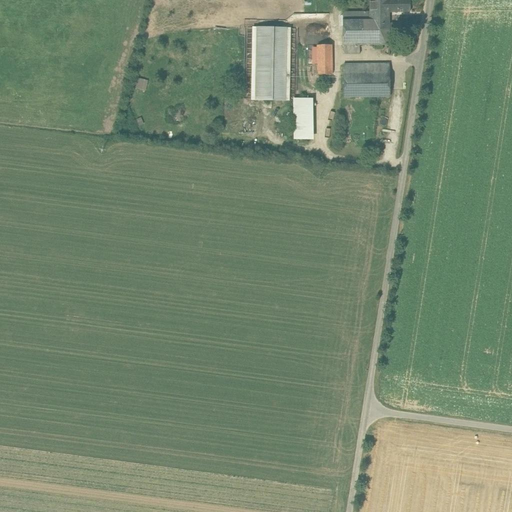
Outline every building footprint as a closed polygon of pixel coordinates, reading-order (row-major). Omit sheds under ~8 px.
[(369,0),(370,7),(370,12),(370,18),(389,18),(389,12),(388,0),(369,0)] [(410,12),(409,0),(388,0),(389,12),(410,12)] [(389,18),(370,18),(370,12),(343,12),(343,54),(359,54),(359,45),(375,45),(378,45),(382,45),(389,45),(389,18)] [(399,33),(399,23),(390,23),(391,33),(399,33)] [(286,29),(257,28),(256,99),(284,99),(286,29)] [(331,45),(317,46),(317,75),(331,74),(331,45)] [(313,65),(299,64),(298,79),(312,79),(313,65)] [(375,64),(367,64),(343,65),(344,97),(390,97),(389,64),(375,64)] [(146,90),(148,80),(138,78),(136,88),(146,90)] [(307,99),(294,99),(295,139),(308,139),(307,99)]
